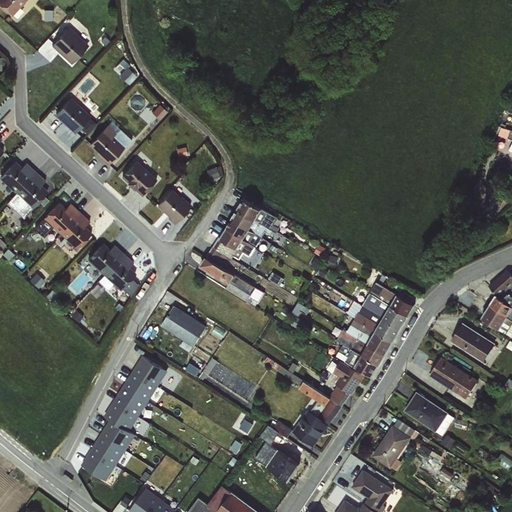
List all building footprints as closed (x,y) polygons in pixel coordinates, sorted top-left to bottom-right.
[(0,0),(0,6),(13,18),(30,0),(0,0)] [(68,31),(53,48),(73,66),(92,45),(88,31),(75,20),(66,29),(68,31)] [(129,69),(121,78),(131,87),(141,76),(133,68),(131,71),(129,69)] [(77,95),(56,116),(75,135),(91,119),(96,124),(107,113),(101,107),(95,113),(77,95)] [(114,119),(91,146),(98,153),(97,154),(110,166),(135,138),(114,119)] [(190,149),(177,151),(179,161),(192,158),(190,149)] [(142,155),(121,179),(138,193),(130,202),(139,210),(148,200),(147,198),(163,180),(150,169),(154,165),(142,155)] [(16,162),(1,179),(35,209),(49,192),(43,187),(47,182),(28,165),(24,169),(16,162)] [(221,169),(208,173),(211,183),(224,179),(221,169)] [(177,184),(157,205),(177,225),(197,204),(188,195),(190,193),(180,184),(179,186),(177,184)] [(248,193),(206,266),(232,281),(228,288),(257,305),(266,290),(238,274),(240,271),(234,267),(244,249),(253,254),(259,244),(248,238),(267,205),(248,193)] [(17,195),(8,205),(25,220),(34,210),(17,195)] [(57,228),(81,249),(97,232),(89,225),(93,220),(73,202),(69,207),(61,200),(37,226),(49,237),(57,228)] [(110,287),(115,281),(132,294),(141,282),(135,277),(139,271),(132,265),(136,259),(116,244),(113,247),(104,240),(90,259),(107,272),(101,280),(110,287)] [(511,272),(508,270),(485,318),(511,330),(511,272)] [(377,279),(353,329),(346,326),(341,337),(347,340),(340,355),(382,375),(419,299),(377,279)] [(175,308),(162,328),(195,348),(208,328),(175,308)] [(463,324),(452,343),(488,365),(499,346),(463,324)] [(226,341),(214,361),(230,372),(242,352),(226,341)] [(205,357),(211,361),(217,353),(212,349),(205,357)] [(138,426),(170,365),(143,351),(109,416),(110,417),(85,464),(112,479),(140,427),(138,426)] [(443,357),(430,377),(468,401),(481,381),(443,357)] [(301,389),(317,398),(299,430),(293,427),(289,435),(302,443),(305,438),(318,445),(332,422),(333,423),(364,370),(343,359),(336,371),(343,375),(332,394),(307,379),(301,389)] [(418,394),(406,413),(444,438),(457,419),(418,394)] [(399,416),(375,454),(398,469),(403,461),(398,458),(418,428),(399,416)] [(272,424),(263,434),(272,442),(281,431),(272,424)] [(448,436),(443,444),(453,451),(458,443),(448,436)] [(295,479),(305,460),(268,440),(258,459),(295,479)] [(460,445),(456,450),(464,456),(468,451),(460,445)] [(338,511),(386,511),(390,505),(387,504),(397,487),(366,467),(354,486),(370,496),(363,507),(347,497),(338,511)] [(268,511),(225,482),(211,502),(202,495),(189,511),(268,511)] [(148,486),(131,511),(130,511),(175,511),(179,507),(148,486)]
